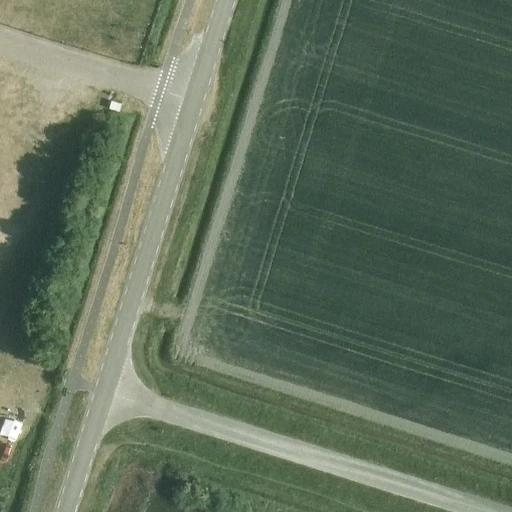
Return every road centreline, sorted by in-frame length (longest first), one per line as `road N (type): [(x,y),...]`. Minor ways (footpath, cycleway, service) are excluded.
road 1 (tertiary): [(104,391),(221,0)]
road 2 (tertiary): [(104,391),(487,511)]
road 3 (tertiary): [(66,511),(104,391)]
